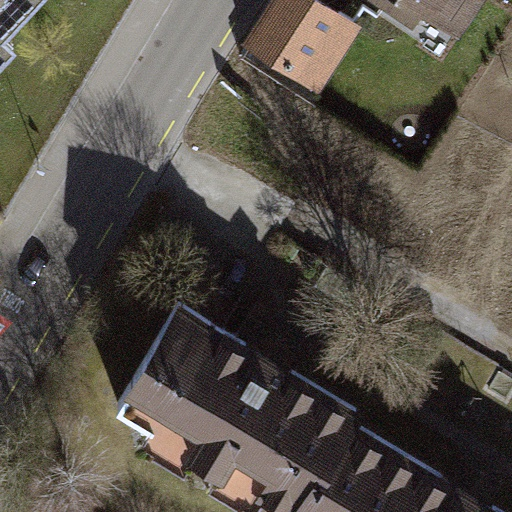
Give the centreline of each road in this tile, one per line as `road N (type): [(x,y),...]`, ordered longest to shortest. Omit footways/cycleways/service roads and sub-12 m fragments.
road 1 (tertiary): [(0,366),(212,0)]
road 2 (track): [(287,222),(511,353)]
road 3 (track): [(135,124),(287,222)]
